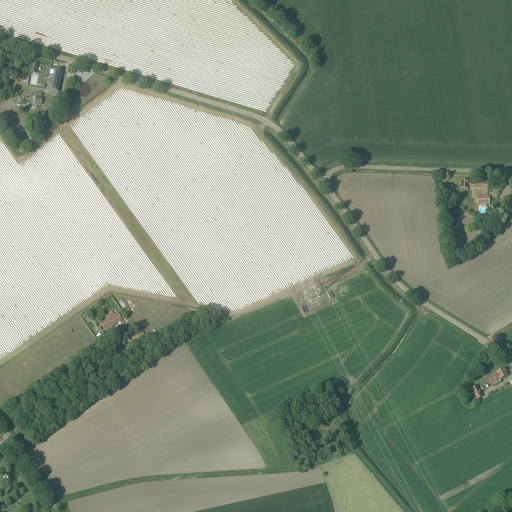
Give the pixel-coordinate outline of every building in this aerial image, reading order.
[(50,75),(49,78),(46,91),(50,92),(51,91),(58,92),(62,71),(55,70),(54,70),(50,70),(50,75)] [(66,117),(74,112),(70,106),(62,112),(66,117)] [(46,118),(42,113),(35,118),(40,124),(46,118)] [(19,128),(13,132),(17,139),(23,135),(19,128)] [(489,197),(476,197),(476,203),(477,203),(477,206),(478,206),(478,204),(489,204),(489,197)] [(461,246),(451,248),(452,257),(462,255),(461,246)] [(105,317),(106,320),(100,324),(104,331),(121,321),(117,314),(113,316),(112,313),(105,317)] [(141,331),(132,337),(134,341),(144,335),(141,331)] [(500,380),(508,376),(504,369),(496,373),(488,378),(492,384),(500,380)] [(477,386),(471,389),(477,400),(483,397),(477,386)]
